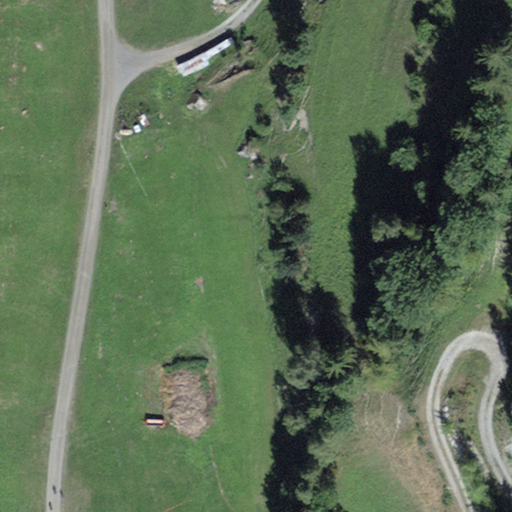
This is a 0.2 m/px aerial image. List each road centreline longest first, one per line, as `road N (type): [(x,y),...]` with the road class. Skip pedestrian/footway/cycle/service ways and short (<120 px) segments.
road 1 (track): [(52,511),(101,177),(106,0)]
road 2 (track): [(511,496),(490,441),(491,404),(507,362),(466,352),(447,366),(431,427),(471,511)]
road 3 (track): [(109,74),(197,45),(258,0)]
